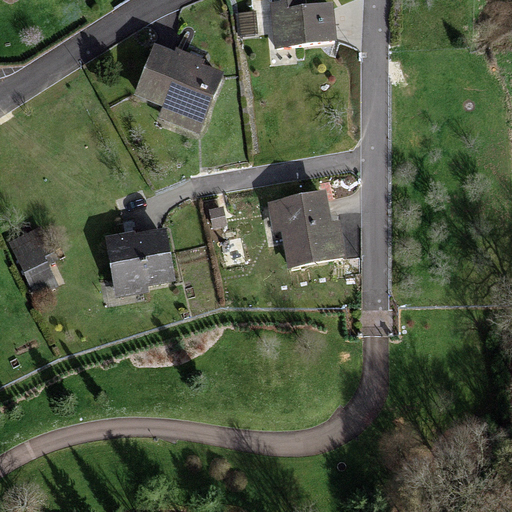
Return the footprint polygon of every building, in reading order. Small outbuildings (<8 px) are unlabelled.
[(304,13),(274,14),(274,49),(330,48),(330,19),(304,20),(304,13)] [(223,82),(154,58),(138,104),(162,113),(159,120),(204,136),(223,82)] [(327,238),(326,206),(276,209),(278,242),(289,241),(291,272),(341,269),(339,238),(327,238)] [(35,238),(11,248),(23,278),(47,269),(35,238)] [(164,244),(109,251),(115,297),(170,290),(164,244)]
